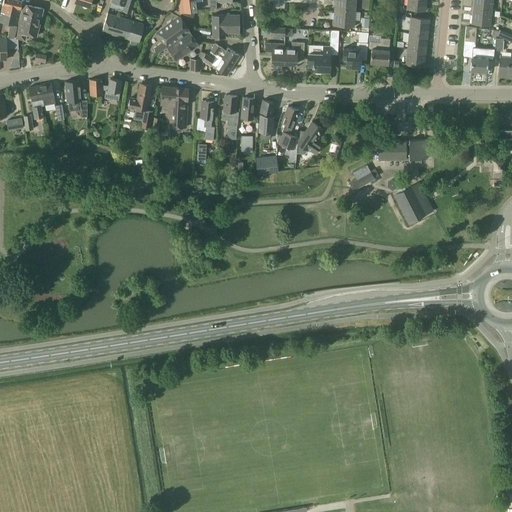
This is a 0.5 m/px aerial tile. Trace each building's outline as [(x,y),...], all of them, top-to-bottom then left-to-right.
[(21,1),(16,0),(2,0),(0,13),(0,22),(16,26),(21,1)] [(111,0),(111,2),(125,5),(123,11),(130,13),(133,0),(111,0)] [(196,11),(194,0),(178,0),(180,13),(196,11)] [(334,0),(334,9),(354,11),(355,0),(334,0)] [(425,10),(425,0),(407,0),(406,8),(425,10)] [(473,0),(473,7),(491,9),(492,0),(473,0)] [(43,8),(23,3),(18,32),(36,36),(43,8)] [(491,9),(473,7),(471,23),(489,25),(491,9)] [(334,9),(333,25),(354,26),(354,20),(359,20),(360,11),(354,11),(334,9)] [(144,24),(107,13),(102,31),(131,39),(137,41),(139,42),(144,24)] [(238,32),(238,14),(211,15),(212,36),(224,38),(224,32),(238,32)] [(157,52),(167,46),(166,45),(188,30),(180,17),(156,34),(161,42),(154,47),(157,52)] [(410,17),(409,33),(427,35),(429,19),(410,17)] [(270,35),(285,36),(285,27),(270,27),(270,35)] [(477,28),(466,27),(464,43),(475,44),(477,28)] [(166,45),(167,46),(176,60),(198,45),(188,30),(166,45)] [(330,30),(330,46),(338,46),(339,30),(330,30)] [(511,35),(499,30),(497,35),(510,41),(511,37),(511,35)] [(359,32),(359,40),(368,40),(368,32),(359,32)] [(425,50),(427,35),(409,33),(407,48),(425,50)] [(390,38),(380,37),(380,41),(369,41),(368,48),(371,49),(370,62),(388,63),(390,38)] [(495,43),(494,50),(502,51),(503,45),(504,39),(495,38),(495,43)] [(284,43),(266,42),(265,54),(271,55),(271,63),(283,63),(284,47),(284,43)] [(284,47),(283,63),(295,64),(296,56),(303,56),(304,42),(292,42),(292,47),(284,47)] [(343,48),(342,57),(347,58),(346,66),(359,67),(360,59),(360,56),(367,57),(368,43),(357,42),(356,49),(343,48)] [(215,44),(210,51),(232,64),(239,54),(228,47),(226,50),(215,44)] [(307,53),(307,66),(313,67),(313,70),(314,70),(314,72),(315,74),(320,74),(322,73),(322,70),(329,71),(329,54),(330,46),(323,45),(322,54),(307,53)] [(424,66),(425,50),(407,48),(405,64),(424,66)] [(480,51),(473,50),(473,56),(471,56),(470,70),(479,71),(478,73),(485,74),(485,71),(486,71),(487,57),(479,57),(480,51)] [(499,56),(498,75),(507,76),(507,73),(511,73),(511,50),(510,57),(499,56)] [(232,64),(210,51),(208,55),(205,53),(201,58),(210,64),(212,59),(218,63),(215,67),(226,74),(232,64)] [(36,54),(35,63),(39,64),(40,61),(44,62),(46,55),(36,54)] [(201,59),(189,59),(189,70),(200,70),(201,59)] [(102,85),(102,78),(89,79),(90,95),(103,95),(102,90),(105,90),(104,97),(118,99),(121,80),(110,77),(108,85),(102,85)] [(78,79),(65,81),(67,102),(68,102),(69,111),(80,110),(81,110),(81,118),(87,117),(87,100),(80,100),(79,80),(78,79)] [(51,82),(40,84),(44,105),(55,103),(51,82)] [(129,97),(128,107),(136,108),(144,109),(142,119),(141,127),(144,127),(150,128),(153,110),(147,109),(151,85),(140,82),(140,83),(137,98),(129,96),(129,97)] [(44,105),(40,84),(29,87),(30,97),(34,119),(43,117),(41,105),(44,105)] [(162,86),(160,105),(168,105),(167,125),(186,126),(188,92),(188,88),(162,86)] [(235,111),(236,95),(225,94),(223,110),(222,110),(221,119),(227,120),(227,124),(227,132),(228,135),(230,137),(232,139),(236,139),(239,112),(235,111)] [(254,98),(243,96),(241,117),(253,118),(254,98)] [(202,99),(200,118),(206,118),(204,138),(212,139),(214,126),(211,126),(213,100),(213,98),(206,97),(206,100),(202,99)] [(260,113),(263,113),(263,115),(261,115),(260,131),(272,132),(273,116),(270,116),(270,115),(270,114),(272,114),(274,102),(263,100),(260,113)] [(64,119),(62,104),(55,105),(57,120),(64,119)] [(281,136),(277,134),(277,142),(278,143),(290,148),(289,161),(296,162),(297,144),(296,143),(298,137),(290,132),(299,109),(287,105),(281,122),(285,123),(282,131),(282,132),(281,136)] [(34,129),(31,114),(23,116),(25,130),(34,129)] [(161,118),(154,117),(152,131),(159,132),(161,118)] [(21,118),(15,119),(17,129),(23,128),(21,118)] [(300,132),(297,144),(308,150),(308,149),(315,154),(321,144),(316,141),(319,137),(317,135),(322,128),(312,122),(305,133),(300,132)] [(511,130),(495,130),(495,139),(511,139),(511,130)] [(252,151),(252,136),(242,136),(241,151),(252,151)] [(378,139),(372,139),(373,159),(379,159),(405,159),(405,157),(409,157),(409,159),(415,159),(415,162),(421,162),(421,159),(426,159),(426,139),(409,139),(409,141),(405,141),(405,139),(395,139),(378,139)] [(197,162),(206,162),(207,143),(197,143),(197,162)] [(337,146),(331,144),(329,153),(335,154),(337,146)] [(493,154),(493,177),(504,177),(504,154),(493,154)] [(276,155),(255,157),(257,174),(278,172),(276,155)] [(366,165),(352,172),(355,177),(355,178),(360,187),(366,184),(370,182),(371,184),(377,181),(375,178),(379,176),(378,174),(375,168),(372,170),(370,171),(368,166),(367,164),(366,165)] [(388,181),(387,186),(392,189),(396,187),(396,182),(392,179),(388,181)] [(431,210),(419,185),(413,187),(413,186),(395,194),(409,222),(426,213),(426,212),(431,210)]
